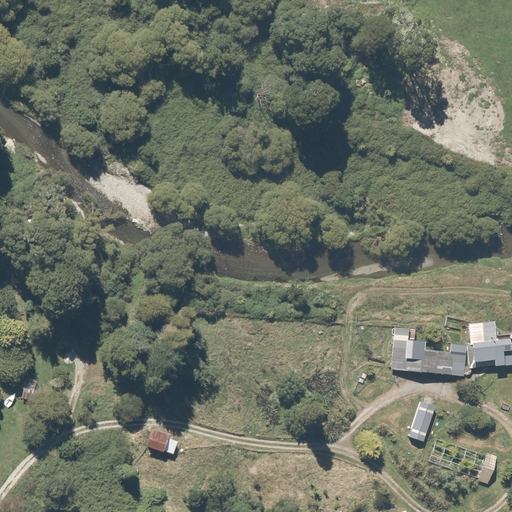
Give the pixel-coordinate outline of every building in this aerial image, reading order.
[(511,339),(493,341),(492,322),(464,324),(465,340),(465,361),(466,368),(511,364),(511,339)] [(414,341),(414,329),(392,328),(389,369),(462,376),(462,361),(465,361),(465,340),(446,340),(446,350),(421,349),(422,342),(414,341)] [(161,451),(166,435),(150,429),(144,446),(161,451)] [(495,455),(485,451),(474,478),(484,482),(495,455)] [(462,493),(467,509),(495,500),(490,485),(462,493)]
